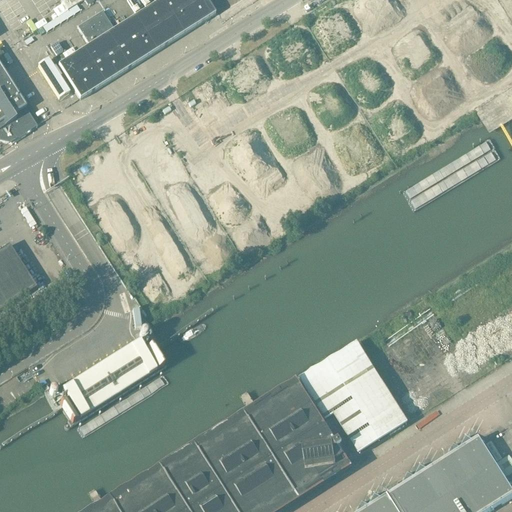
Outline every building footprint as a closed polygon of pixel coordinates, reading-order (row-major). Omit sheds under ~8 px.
[(67,13),(42,29),(45,34),(79,13),(76,7),(87,0),(62,0),(60,2),(67,13)] [(57,67),(79,101),(79,102),(214,17),(203,0),(151,0),(155,5),(113,32),(101,13),(76,29),(88,48),(57,67)] [(203,0),(214,16),(239,0),(203,0)] [(511,51),(503,57),(508,65),(511,62),(511,51)] [(49,60),(38,66),(58,101),(69,95),(49,60)] [(25,109),(0,69),(0,143),(11,146),(25,137),(24,136),(36,129),(25,111),(25,110),(25,109)] [(425,85),(447,123),(494,96),(489,87),(487,88),(484,81),(471,89),(467,81),(459,85),(455,79),(446,84),(441,76),(425,85)] [(0,313),(35,291),(25,275),(18,264),(8,248),(0,252),(0,313)] [(137,309),(132,312),(139,324),(132,329),(135,334),(146,327),(142,320),(143,319),(137,309)] [(59,405),(61,409),(71,425),(163,367),(153,351),(150,347),(143,352),(135,340),(59,388),(67,400),(59,405)] [(271,511),(305,491),(359,457),(334,417),(319,426),(299,393),(109,511),(271,511)] [(378,413),(375,415),(378,419),(376,420),(377,421),(385,434),(387,433),(389,437),(404,428),(403,427),(390,406),(387,408),(384,404),(376,409),(378,413)] [(490,511),(511,499),(511,494),(481,446),(478,440),(473,443),(465,439),(459,451),(453,447),(446,461),(427,472),(420,468),(414,479),(407,476),(400,490),(390,496),(382,501),(374,497),(368,508),(361,505),(357,511),(490,511)] [(396,484),(386,490),(390,496),(400,490),(396,484)]
